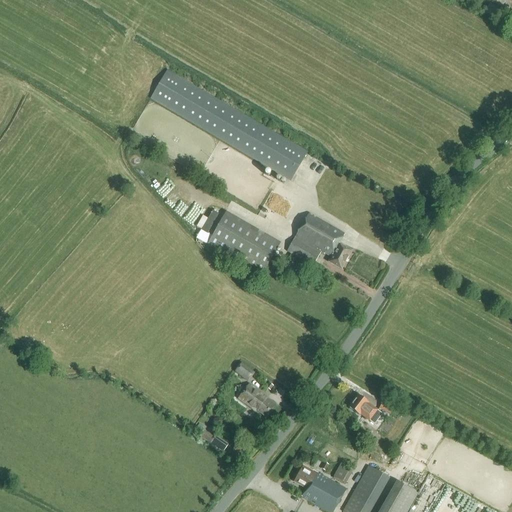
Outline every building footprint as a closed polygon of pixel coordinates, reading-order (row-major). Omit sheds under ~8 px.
[(496,18),(500,10),(489,4),(484,12),(496,18)] [(290,181),(306,154),(167,72),(151,99),(290,181)] [(280,245),(225,213),(207,245),(261,277),(280,245)] [(341,270),(351,252),(339,245),(345,235),(309,214),(287,252),(313,267),(320,253),(323,255),(324,254),(331,258),(328,263),(341,270)] [(255,373),(242,363),(235,372),(248,382),(255,373)] [(266,418),(275,406),(249,385),(238,399),(256,413),(257,411),(266,418)] [(369,422),(377,411),(367,403),(367,402),(365,400),(363,400),(358,396),(354,402),(352,402),(350,405),(350,406),(349,408),(359,416),(360,415),(369,422)] [(394,409),(382,402),(379,409),(390,415),(394,409)] [(204,431),(200,437),(218,449),(223,442),(214,436),(213,438),(204,431)] [(329,465),(324,462),(321,468),(326,471),(329,465)] [(342,465),(335,477),(345,483),(352,471),(342,465)] [(325,511),(333,511),(346,490),(316,474),(303,467),(294,483),(306,489),(301,498),(325,511)] [(370,511),(389,479),(369,468),(343,511),(370,511)] [(406,511),(416,494),(399,485),(383,511),(406,511)]
